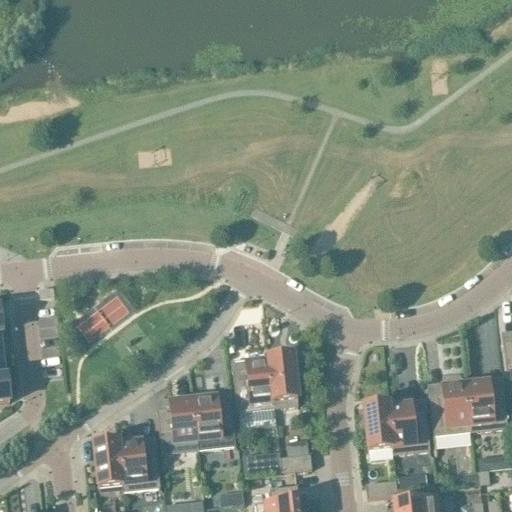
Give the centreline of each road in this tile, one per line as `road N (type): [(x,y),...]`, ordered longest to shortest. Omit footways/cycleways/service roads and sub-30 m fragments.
road 1 (residential): [(56,444),(195,350),(247,278)]
road 2 (residential): [(20,272),(35,409),(0,436)]
road 3 (residential): [(350,333),(439,325),(511,268)]
road 4 (residential): [(350,333),(332,419),(342,511)]
road 5 (residential): [(198,263),(20,272)]
